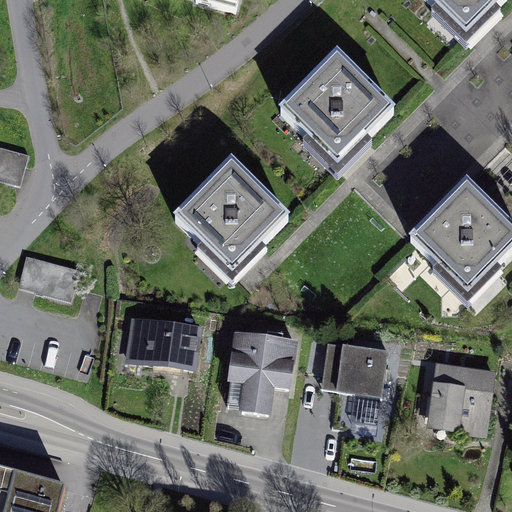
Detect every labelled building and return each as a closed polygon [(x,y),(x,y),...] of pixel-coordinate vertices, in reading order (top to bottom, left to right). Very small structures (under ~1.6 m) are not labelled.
[(196,0),(240,12),(243,0),(196,0)] [(503,0),(418,0),(463,42),(503,0)] [(393,116),(336,59),(278,117),(335,174),(393,116)] [(0,183),(23,188),(30,155),(0,149),(0,183)] [(235,282),(290,225),(231,168),(176,225),(235,282)] [(511,255),(511,234),(466,189),(408,247),(465,303),(511,255)] [(75,303),(83,271),(27,257),(19,289),(75,303)] [(192,376),(197,335),(133,328),(129,368),(192,376)] [(297,350),(237,343),(232,387),(244,388),(240,417),(266,421),(270,391),(292,394),(297,350)] [(379,402),(385,359),(332,352),(326,395),(379,402)] [(488,373),(439,367),(431,429),(480,435),(488,373)] [(61,511),(66,495),(0,477),(0,511),(61,511)]
